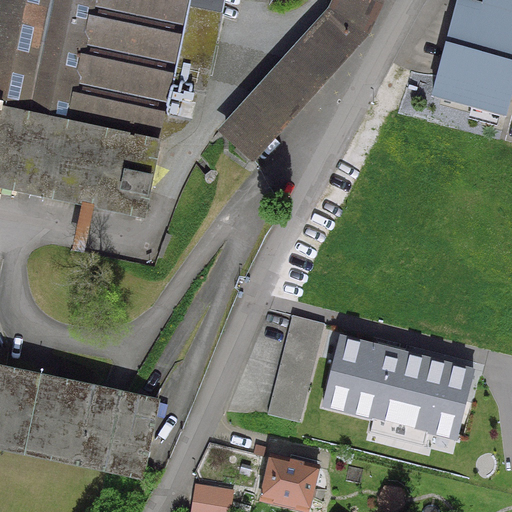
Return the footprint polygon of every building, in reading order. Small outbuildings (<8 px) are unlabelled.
[(0,0),(0,189),(140,219),(168,89),(193,94),(212,0),(0,0)] [(377,5),(377,0),(340,0),(333,16),(224,136),(237,148),(250,160),(363,35),(377,5)] [(511,69),(443,51),(431,98),(500,115),(511,69)] [(233,153),(246,164),(250,160),(237,148),(233,153)] [(205,211),(212,216),(217,209),(211,204),(205,211)] [(323,326),(290,318),(266,416),(298,424),(323,326)] [(472,370),(342,337),(325,405),(375,417),(372,431),(423,443),(426,430),(455,437),(472,370)] [(0,449),(138,478),(153,405),(0,372),(0,449)] [(305,511),(316,470),(269,459),(259,501),(305,511)] [(226,511),(229,494),(197,489),(193,511),(226,511)] [(306,511),(319,511),(321,506),(309,503),(306,511)]
